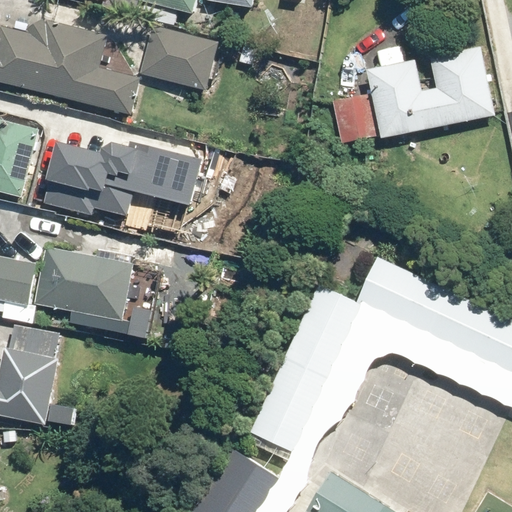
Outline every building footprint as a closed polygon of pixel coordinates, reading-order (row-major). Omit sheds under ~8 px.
[(135,0),(198,17),(203,0),(135,0)] [(34,17),(25,48),(0,40),(0,80),(130,117),(141,80),(100,68),(108,37),(34,17)] [(153,25),(140,72),(209,92),(222,45),(153,25)] [(372,73),(385,139),(497,116),(484,50),(372,73)] [(379,135),(371,97),(331,105),(339,143),(379,135)] [(0,193),(26,200),(43,129),(0,119),(0,193)] [(193,210),(204,161),(130,143),(128,151),(59,140),(50,200),(97,208),(128,217),(134,196),(193,210)] [(48,247),(36,305),(128,324),(140,266),(48,247)] [(0,303),(29,308),(36,265),(0,258),(0,303)] [(511,319),(381,259),(359,304),(511,373),(511,319)] [(325,288),(256,435),(301,456),(369,309),(359,304),(325,288)] [(157,315),(137,311),(131,340),(151,344),(157,315)] [(0,355),(0,420),(48,429),(60,359),(1,349),(0,355)] [(269,511),(289,481),(238,449),(197,511),(269,511)] [(336,469),(309,511),(387,511),(393,503),(336,469)]
